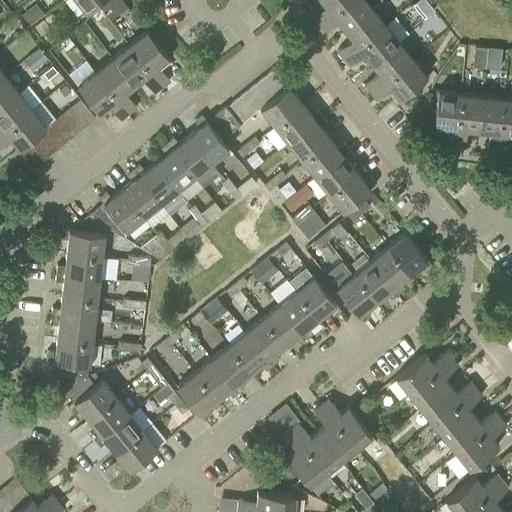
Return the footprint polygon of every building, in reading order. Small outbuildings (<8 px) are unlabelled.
[(75,0),(85,11),(98,0),(75,0)] [(110,20),(126,7),(120,0),(109,0),(100,7),(110,20)] [(320,0),(324,4),(310,16),(316,24),(345,0),(320,0)] [(372,6),(366,0),(345,0),(316,24),(322,31),(337,20),(344,29),(372,6)] [(427,4),(424,0),(413,0),(410,3),(415,8),(421,9),(427,4)] [(344,29),(351,38),(337,50),(343,57),(385,23),(372,6),(344,29)] [(35,20),(27,10),(22,15),(29,25),(35,20)] [(399,40),(385,23),(343,57),(349,65),(363,53),(371,63),(399,40)] [(146,29),(128,43),(162,86),(170,80),(158,66),(168,58),(146,29)] [(66,49),(72,44),(66,36),(59,41),(66,49)] [(371,63),(379,73),(365,84),(371,91),(412,57),(399,40),(371,63)] [(475,42),(473,63),(486,64),(488,43),(475,42)] [(128,43),(111,57),(133,85),(142,78),(154,93),(162,86),(128,43)] [(35,65),(45,57),(39,49),(24,60),(27,64),(35,65)] [(133,85),(111,57),(94,70),(128,113),(135,107),(124,93),(133,85)] [(426,75),(412,57),(371,91),(377,99),(391,88),(398,97),(426,75)] [(56,71),(51,65),(42,72),(46,78),(56,71)] [(278,92),(287,85),(274,67),(264,74),(278,92)] [(128,113),(94,70),(76,84),(99,113),(108,105),(120,119),(128,113)] [(0,105),(18,91),(5,74),(0,77),(0,105)] [(278,92),(264,74),(255,82),(269,99),(278,92)] [(261,106),(259,107),(274,125),(302,102),(294,92),(300,87),(294,80),(287,85),(278,92),(269,99),(261,106)] [(255,82),(247,89),(261,106),(269,99),(255,82)] [(71,90),(65,83),(59,89),(64,96),(71,90)] [(261,106),(247,89),(238,96),(252,113),(259,107),(261,106)] [(454,146),(460,92),(438,89),(434,125),(447,127),(445,145),(454,146)] [(0,105),(0,132),(32,108),(18,91),(0,105)] [(460,92),(454,146),(464,147),(466,129),(477,130),(481,94),(460,92)] [(481,94),(477,130),(490,132),(488,150),(497,151),(503,96),(481,94)] [(252,113),(238,96),(228,103),(242,121),(252,113)] [(511,97),(503,96),(497,151),(507,152),(509,134),(511,134),(511,97)] [(80,98),(70,105),(85,124),(95,117),(80,98)] [(311,113),(302,102),(274,125),(287,142),(321,114),(316,108),(311,113)] [(229,131),(240,123),(225,104),(214,113),(229,131)] [(85,124),(70,105),(61,113),(77,131),(85,124)] [(32,108),(0,132),(0,145),(10,138),(18,148),(26,141),(35,134),(44,127),(46,126),(32,108)] [(61,113),(53,120),(68,138),(77,131),(61,113)] [(188,134),(210,162),(228,148),(201,114),(193,119),(198,126),(188,134)] [(321,114),(287,142),(301,159),(329,136),(321,126),(327,121),(321,114)] [(53,120),(46,126),(44,127),(59,146),(68,138),(53,120)] [(44,127),(35,134),(50,153),(59,146),(44,127)] [(50,153),(35,134),(26,141),(41,160),(50,153)] [(210,162),(188,134),(177,142),(173,136),(166,141),(193,175),(210,162)] [(253,134),(245,141),(250,149),(259,142),(253,134)] [(329,136),(301,159),(314,176),(349,149),(344,142),(338,147),(329,136)] [(41,160),(26,141),(18,148),(32,167),(41,160)] [(159,146),(164,153),(154,161),(176,189),(193,175),(166,141),(159,146)] [(250,149),(245,141),(236,149),(242,156),(250,149)] [(349,149),(314,176),(328,192),(356,170),(348,159),(354,155),(349,149)] [(261,161),(255,152),(245,160),(252,168),(261,161)] [(139,162),(132,168),(160,202),(176,189),(154,161),(145,168),(139,162)] [(160,202),(132,168),(125,173),(130,180),(120,188),(143,216),(160,202)] [(281,169),(272,176),(277,182),(286,175),(281,169)] [(356,170),(328,192),(342,210),(376,183),(370,176),(365,181),(356,170)] [(235,187),(241,194),(255,183),(250,176),(235,187)] [(277,182),(272,176),(263,183),(268,189),(277,182)] [(228,190),(234,185),(227,177),(221,181),(228,190)] [(234,185),(228,190),(235,199),(241,194),(234,185)] [(120,188),(110,196),(105,190),(98,196),(125,230),(143,216),(120,188)] [(283,201),(287,198),(281,191),(274,196),(280,203),(283,201)] [(372,193),(368,196),(368,197),(374,205),(379,201),(372,193)] [(292,194),(284,200),(290,208),(298,202),(292,194)] [(364,200),(355,207),(360,213),(369,206),(364,200)] [(194,217),(200,212),(193,203),(187,208),(194,217)] [(299,210),(304,216),(313,209),(308,203),(299,210)] [(360,213),(355,207),(347,213),(352,220),(360,213)] [(304,216),(299,210),(290,217),(295,223),(304,216)] [(200,212),(194,217),(201,226),(207,221),(200,212)] [(322,234),(327,240),(336,233),(331,226),(322,234)] [(104,233),(69,229),(61,228),(59,238),(67,239),(66,252),(102,256),(104,233)] [(167,239),(174,248),(182,241),(188,237),(181,228),(167,239)] [(160,244),(167,239),(160,230),(153,235),(160,244)] [(405,231),(387,245),(410,274),(421,265),(425,271),(432,265),(405,231)] [(327,240),(322,234),(314,240),(318,247),(327,240)] [(167,239),(160,244),(167,253),(174,248),(167,239)] [(290,247),(285,241),(281,244),(285,250),(290,247)] [(410,274),(387,245),(370,259),(398,293),(403,288),(399,283),(410,274)] [(276,248),(267,255),(272,261),(281,254),(276,248)] [(57,264),(56,272),(99,277),(102,256),(66,252),(64,265),(57,264)] [(114,273),(116,254),(104,253),(102,272),(114,273)] [(138,264),(139,256),(128,254),(127,263),(138,264)] [(139,256),(138,264),(149,265),(150,257),(139,256)] [(342,256),(325,269),(335,282),(352,269),(342,256)] [(274,269),(264,257),(251,268),(261,280),(274,269)] [(370,259),(353,272),(376,301),(387,293),(391,298),(398,293),(370,259)] [(99,277),(56,272),(55,280),(62,281),(61,294),(96,299),(99,277)] [(376,301),(353,272),(336,286),(363,320),(370,315),(366,309),(376,301)] [(234,282),(239,288),(248,282),(242,275),(234,282)] [(313,275),(295,289),(318,317),(328,309),(333,316),(341,310),(313,275)] [(239,288),(234,282),(225,289),(229,295),(239,288)] [(295,289),(278,303),(306,337),(313,332),(308,325),(318,317),(295,289)] [(51,307),(50,315),(94,320),(96,299),(61,294),(59,308),(51,307)] [(133,306),(134,299),(123,298),(122,305),(133,306)] [(145,300),(134,299),(133,306),(144,307),(145,300)] [(208,302),(199,309),(205,315),(213,308),(208,302)] [(306,337),(278,303),(261,316),(284,344),(294,336),(299,343),(306,337)] [(284,344),(261,316),(252,305),(235,319),(244,330),(272,365),(279,359),(273,353),(284,344)] [(205,315),(199,309),(191,316),(196,322),(205,315)] [(94,320),(50,315),(49,323),(57,324),(56,337),(91,342),(94,320)] [(166,335),(171,342),(180,335),(174,328),(166,335)] [(244,330),(227,343),(250,371),(260,363),(266,370),(272,365),(244,330)] [(171,342),(166,335),(157,343),(162,349),(171,342)] [(56,337),(54,350),(46,350),(45,359),(53,360),(88,364),(89,364),(91,342),(56,337)] [(128,350),(129,342),(118,340),(117,348),(128,350)] [(129,342),(128,350),(139,351),(140,343),(129,342)] [(227,343),(210,357),(238,391),(244,386),(239,380),(250,371),(227,343)] [(445,349),(431,360),(425,352),(395,375),(408,391),(451,357),(445,349)] [(147,370),(153,365),(147,356),(140,361),(147,370)] [(238,391),(210,357),(193,370),(216,398),(227,390),(232,396),(238,391)] [(457,364),(451,357),(408,391),(420,406),(449,383),(443,375),(457,364)] [(88,364),(53,360),(51,377),(71,378),(61,386),(73,400),(99,379),(94,371),(87,374),(88,364)] [(160,373),(153,365),(147,370),(154,379),(160,373)] [(216,398),(193,370),(176,385),(203,419),(211,413),(205,407),(216,398)] [(99,379),(73,400),(66,405),(72,413),(79,407),(87,418),(115,395),(101,378),(99,379)] [(455,390),(449,383),(420,406),(432,421),(475,387),(469,379),(455,390)] [(481,394),(475,387),(432,421),(444,437),(473,413),(467,405),(481,394)] [(174,403),(180,398),(173,390),(167,395),(174,403)] [(115,395),(87,418),(95,428),(89,433),(94,439),(129,412),(115,395)] [(180,398),(174,403),(181,413),(187,407),(180,398)] [(328,398),(320,403),(355,447),(371,435),(347,405),(339,412),(328,398)] [(355,447),(320,403),(313,409),(324,423),(316,430),(339,459),(355,447)] [(369,422),(378,415),(370,404),(360,412),(369,422)] [(473,413),(444,437),(456,452),(500,417),(494,409),(480,421),(473,413)] [(142,429),(129,412),(94,439),(100,446),(106,441),(114,451),(142,429)] [(500,417),(456,452),(468,468),(498,444),(491,435),(505,424),(500,417)] [(297,421),(289,428),(324,471),(339,459),(316,430),(308,436),(297,421)] [(324,471),(289,428),(282,433),(293,448),(285,454),(308,484),(324,471)] [(142,429),(114,451),(123,462),(116,467),(122,474),(156,447),(142,429)] [(290,463),(281,470),(290,482),(299,475),(290,463)] [(496,472),(482,483),(475,475),(446,499),(456,511),(460,511),(502,479),(496,472)] [(261,475),(260,486),(273,487),(275,476),(261,475)] [(15,477),(6,484),(20,502),(29,495),(15,477)] [(508,487),(502,479),(460,511),(491,511),(500,506),(494,498),(508,487)] [(382,482),(367,494),(372,500),(387,488),(382,482)] [(20,502),(6,484),(0,488),(0,494),(12,509),(20,502)] [(367,494),(362,488),(354,494),(364,506),(372,500),(367,494)] [(236,508),(270,511),(291,511),(294,494),(255,490),(254,500),(237,499),(236,508)] [(12,509),(8,511),(41,511),(56,500),(50,493),(36,504),(29,495),(20,502),(12,509)] [(0,494),(0,511),(8,511),(12,509),(0,494)] [(56,511),(62,508),(56,500),(41,511),(56,511)]
